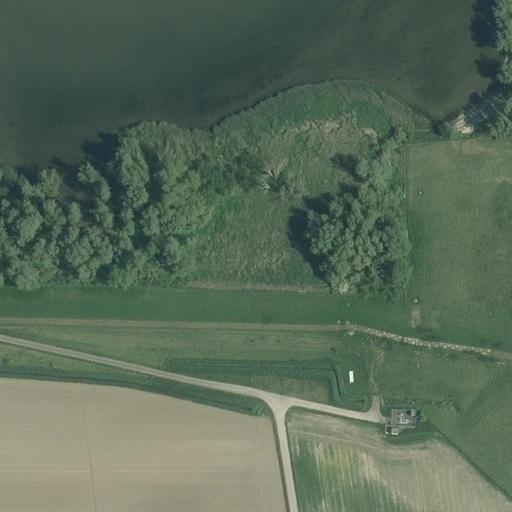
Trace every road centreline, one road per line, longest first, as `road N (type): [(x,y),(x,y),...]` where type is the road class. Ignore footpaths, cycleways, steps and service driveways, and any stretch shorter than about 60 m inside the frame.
road 1 (track): [(511,357),(350,325),(0,321)]
road 2 (unclassified): [(295,511),(281,422),(261,398),(0,339)]
